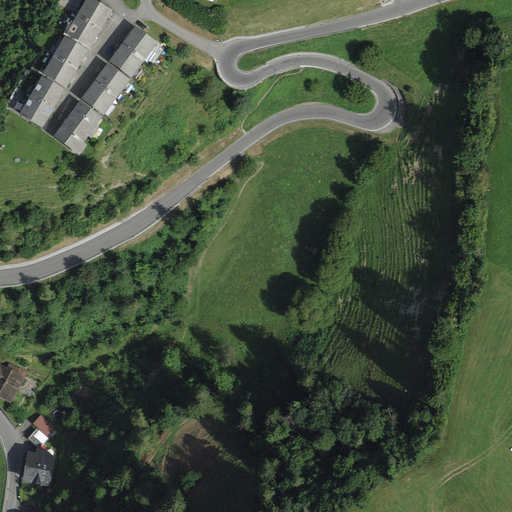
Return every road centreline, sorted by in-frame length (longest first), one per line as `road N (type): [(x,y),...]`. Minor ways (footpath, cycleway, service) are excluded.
road 1 (tertiary): [(0,279),(36,275),(115,239),(285,116),(382,115),(380,89),(333,64),(302,59),(243,79),(228,72),(225,56)]
road 2 (tertiary): [(225,56),(430,0)]
road 3 (residential): [(152,15),(122,19),(49,132)]
road 4 (track): [(420,511),(511,429)]
